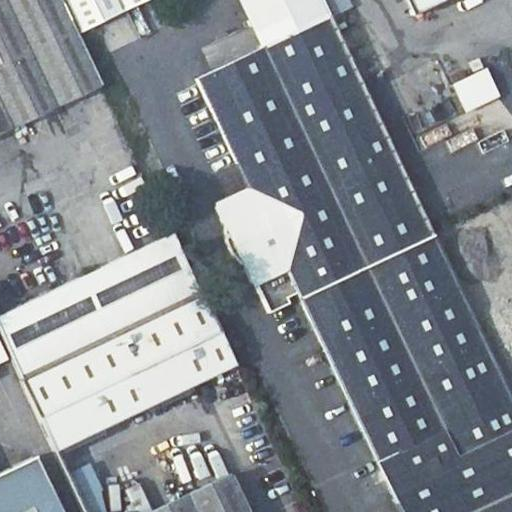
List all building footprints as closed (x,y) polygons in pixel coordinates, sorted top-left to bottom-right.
[(56,0),(0,0),(0,133),(98,87),(72,34),(56,0)] [(56,0),(72,34),(141,0),(56,0)] [(406,180),(318,0),(234,0),(261,53),(196,84),(248,194),(219,208),(217,213),(226,233),(226,236),(226,239),(226,242),(227,245),(228,247),(229,250),(230,253),(231,256),(233,259),(236,262),(239,265),(242,268),(251,287),(257,288),(286,275),(397,511),(511,511),(511,405),(495,368),(432,235),(406,180)] [(395,0),(413,36),(492,0),(395,0)] [(463,113),(500,96),(486,66),(449,83),(463,113)] [(432,235),(495,368),(511,359),(511,308),(469,218),(432,235)] [(168,234),(0,314),(0,346),(16,381),(197,295),(168,234)] [(52,456),(233,370),(197,295),(16,381),(52,456)] [(511,359),(495,368),(511,405),(511,359)] [(0,511),(52,511),(27,459),(0,472),(0,511)] [(245,511),(229,479),(159,511),(123,511),(121,507),(111,511),(96,511),(78,475),(64,481),(79,511),(245,511)]
